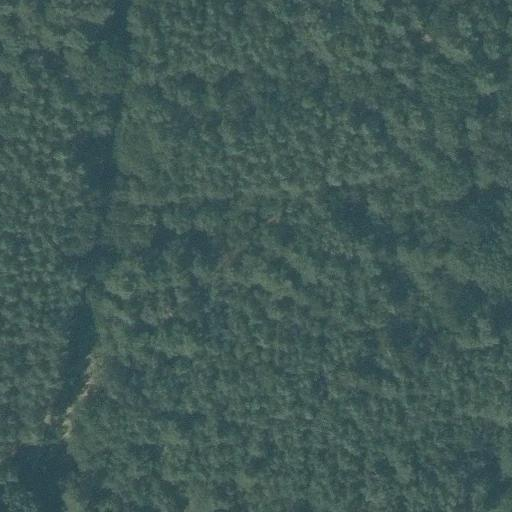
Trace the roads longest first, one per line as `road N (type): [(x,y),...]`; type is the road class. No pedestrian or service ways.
road 1 (track): [(121,0),(98,166),(15,511)]
road 2 (track): [(260,0),(511,260)]
road 3 (track): [(511,119),(386,0)]
